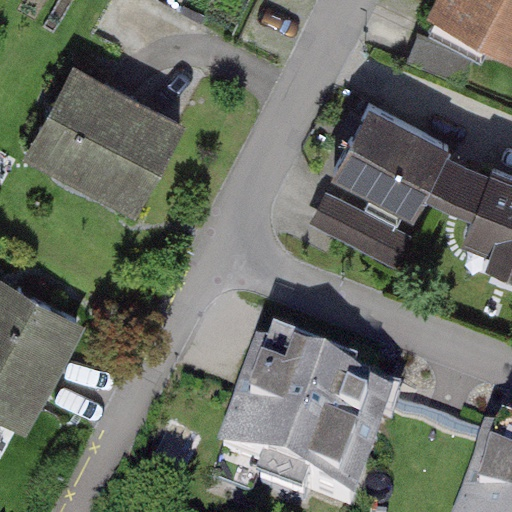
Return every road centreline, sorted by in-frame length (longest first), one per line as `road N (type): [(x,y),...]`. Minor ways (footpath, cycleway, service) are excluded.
road 1 (residential): [(100,511),(248,253)]
road 2 (residential): [(248,253),(511,362)]
road 3 (residential): [(248,253),(366,0)]
